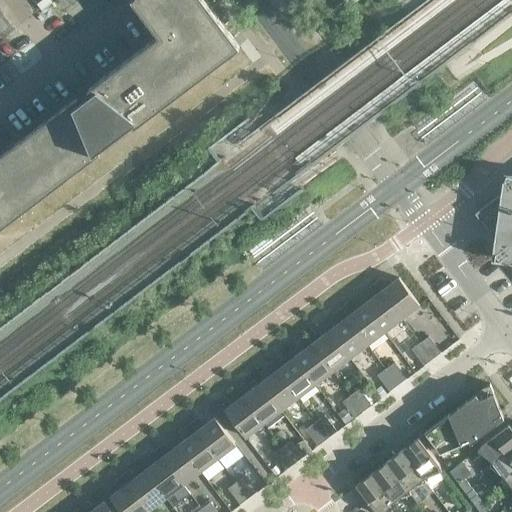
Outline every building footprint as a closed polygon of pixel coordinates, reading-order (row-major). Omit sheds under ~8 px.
[(132,0),(159,35),(88,89),(89,91),(90,90),(92,91),(88,94),(78,102),(77,100),(78,99),(76,98),(0,155),(0,228),(100,152),(99,151),(98,152),(97,150),(133,123),(134,124),(133,125),(134,126),(240,46),(204,0),(132,0)] [(511,174),(506,174),(503,195),(478,214),(497,239),(494,261),(511,263),(511,174)] [(420,304),(399,277),(389,284),(386,284),(386,282),(382,277),(375,283),(401,318),(420,304)] [(401,318),(375,283),(367,288),(371,293),(373,293),(372,297),(364,304),(384,331),(401,318)] [(348,303),(340,309),(367,344),(384,331),(364,304),(355,310),(351,310),(351,308),(348,303)] [(367,344),(340,309),(333,314),(337,319),(338,320),(338,323),(329,330),(350,357),(367,344)] [(313,330),(305,335),(332,371),(350,357),(329,330),(320,337),(316,336),(317,335),(313,330)] [(332,371),(305,335),(298,341),(302,346),(303,346),(303,350),(294,356),(315,384),(332,371)] [(429,336),(420,343),(432,359),(441,352),(429,336)] [(420,343),(412,349),(424,365),(432,359),(420,343)] [(279,356),(271,361),(298,397),(315,384),(294,356),(286,363),(282,362),(282,361),(279,356)] [(298,397),(271,361),(264,367),(267,372),(269,372),(268,376),(260,382),(281,410),(298,397)] [(394,362),(386,369),(398,385),(407,378),(394,362)] [(386,369),(377,375),(389,391),(398,385),(386,369)] [(244,382),(237,387),(263,423),(281,410),(260,382),(251,389),(248,388),(248,387),(244,382)] [(475,394),(426,431),(424,432),(440,453),(468,440),(470,443),(504,417),(490,383),(489,383),(489,384),(481,387),(482,389),(474,392),(475,394)] [(381,385),(375,390),(381,398),(387,393),(381,385)] [(263,423),(237,387),(229,393),(233,398),(235,398),(234,402),(225,409),(245,436),(263,423)] [(360,389),(351,395),(363,411),(372,405),(360,389)] [(346,408),(338,414),(346,424),(354,418),(346,408)] [(325,415),(317,421),(329,437),(337,431),(325,415)] [(198,417),(191,422),(218,458),(235,444),(215,417),(206,424),(202,423),(202,422),(198,417)] [(317,421),(308,428),(320,444),(329,437),(317,421)] [(218,458),(191,422),(183,428),(187,433),(189,433),(188,437),(180,443),(200,471),(218,458)] [(478,449),(492,461),(493,461),(511,446),(511,428),(509,424),(482,444),(478,449)] [(439,464),(418,437),(402,449),(424,477),(441,470),(439,464)] [(303,439),(294,445),(303,457),(312,451),(303,439)] [(291,441),(282,447),(294,463),(303,457),(294,445),(291,441)] [(164,443),(156,448),(183,484),(200,471),(180,443),(171,450),(167,449),(167,448),(164,443)] [(511,470),(511,446),(493,461),(492,461),(489,465),(504,476),(511,470)] [(282,447),(274,454),(286,470),(294,463),(282,447)] [(183,484),(156,448),(149,454),(153,459),(154,459),(154,463),(145,470),(166,497),(183,484)] [(424,477),(402,449),(387,461),(408,489),(409,489),(411,493),(410,493),(418,503),(433,491),(426,482),(424,477)] [(408,489),(387,461),(372,472),(393,501),(410,493),(411,493),(409,489),(408,489)] [(129,469),(122,475),(149,510),(166,497),(145,470),(137,476),(133,476),(133,474),(129,469)] [(511,470),(504,476),(501,480),(511,488),(511,470)] [(384,511),(393,501),(372,472),(356,485),(376,511),(384,511)] [(145,511),(149,510),(122,475),(115,480),(118,485),(120,485),(119,489),(110,496),(121,511),(145,511)] [(245,476),(236,482),(248,498),(257,492),(245,476)] [(465,478),(458,483),(466,493),(472,488),(465,478)] [(236,482),(228,489),(240,505),(248,498),(236,482)] [(470,499),(477,508),(484,504),(476,494),(470,499)] [(88,501),(80,506),(84,511),(112,511),(104,501),(95,508),(91,507),(91,506),(88,501)] [(218,511),(210,502),(202,508),(204,511),(218,511)]
